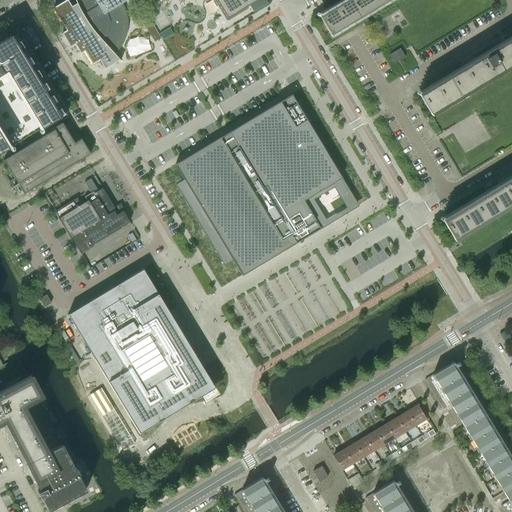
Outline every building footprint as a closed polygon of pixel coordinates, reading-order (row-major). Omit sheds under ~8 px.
[(121,4),(122,3),(127,0),(81,0),(71,7),(67,0),(65,0),(52,8),(53,9),(61,21),(61,22),(66,30),(62,33),(62,34),(62,33),(70,46),(70,47),(75,44),(80,52),(79,53),(80,53),(84,50),(92,63),(92,64),(99,60),(104,68),(105,69),(119,60),(120,61),(121,61),(113,53),(117,50),(122,42),(125,34),(126,25),(126,16),(123,8),(121,4)] [(248,6),(257,0),(216,0),(218,3),(227,18),(248,6)] [(330,34),(386,0),(346,0),(320,16),(319,16),(330,35),(331,34),(330,34)] [(144,25),(154,42),(161,38),(150,21),(144,25)] [(0,155),(13,148),(23,142),(28,139),(28,140),(37,135),(48,128),(47,127),(57,121),(67,115),(66,114),(55,95),(35,63),(17,32),(14,34),(12,36),(12,35),(0,41),(0,155)] [(511,38),(506,43),(503,44),(500,39),(498,39),(499,41),(482,51),(482,50),(481,51),(482,51),(474,56),(474,55),(473,55),(476,61),(420,95),(419,94),(419,95),(430,114),(431,113),(511,63),(511,38)] [(405,57),(400,48),(389,55),(394,63),(405,57)] [(291,94),(175,164),(184,179),(175,185),(224,266),(233,261),(242,276),(321,228),(316,220),(304,200),(342,178),(293,97),(291,94)] [(62,122),(51,129),(52,131),(3,160),(18,184),(23,192),(24,194),(90,154),(90,153),(91,152),(89,150),(88,150),(81,138),(74,143),(62,122)] [(496,180),(499,186),(443,220),(442,220),(453,239),(454,238),(511,202),(511,172),(506,176),(505,176),(505,177),(498,181),(497,180),(496,180)] [(91,245),(129,222),(119,206),(115,208),(104,191),(96,196),(93,191),(84,197),(86,201),(81,204),(77,198),(55,211),(59,218),(58,218),(70,238),(71,238),(73,242),(85,235),(91,245)] [(98,256),(88,262),(90,267),(101,260),(98,256)] [(187,342),(171,315),(169,313),(143,269),(131,276),(130,276),(130,277),(68,314),(68,315),(90,352),(94,358),(93,358),(94,359),(101,370),(122,404),(139,433),(169,414),(171,413),(176,410),(178,409),(182,407),(184,405),(207,391),(214,387),(203,368),(202,368),(188,343),(187,342)] [(40,298),(44,306),(44,307),(51,303),(46,295),(40,298)] [(508,333),(502,337),(505,342),(511,338),(508,333)] [(23,453),(27,461),(60,444),(56,436),(58,435),(38,397),(42,395),(31,376),(28,378),(17,357),(2,365),(0,366),(0,420),(4,419),(2,416),(5,415),(8,421),(7,422),(16,439),(17,438),(21,445),(24,452),(23,453)] [(457,360),(454,363),(453,362),(425,379),(443,409),(450,404),(509,501),(501,505),(504,511),(511,511),(511,464),(454,369),(457,367),(456,366),(460,364),(457,360)] [(95,391),(94,392),(89,395),(111,431),(116,439),(123,451),(135,443),(120,419),(101,388),(95,391)] [(407,411),(415,425),(426,419),(417,405),(407,411)] [(407,411),(396,417),(405,431),(415,425),(407,411)] [(386,424),(394,438),(405,431),(396,417),(386,424)] [(375,430),(384,444),(394,438),(386,424),(375,430)] [(365,436),(373,451),(384,444),(375,430),(365,436)] [(354,443),(363,457),(373,451),(365,436),(354,443)] [(62,443),(60,444),(27,461),(26,462),(40,489),(37,491),(40,496),(41,495),(48,509),(86,489),(77,473),(79,473),(76,467),(75,468),(62,443)] [(344,449),(352,463),(363,457),(354,443),(344,449)] [(352,463),(344,449),(333,456),(341,470),(352,463)] [(321,466),(313,471),(319,481),(328,477),(321,466)] [(279,511),(263,484),(266,483),(265,482),(269,479),(267,475),(263,478),(262,477),(234,495),(244,511),(279,511)] [(408,511),(394,487),(397,486),(396,485),(400,482),(398,479),(394,481),(393,481),(365,498),(373,511),(408,511)]
